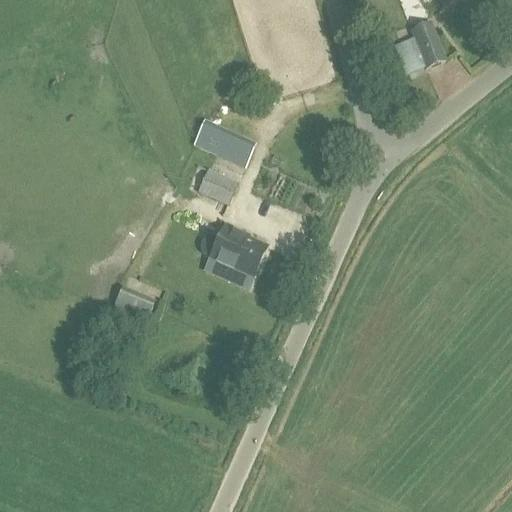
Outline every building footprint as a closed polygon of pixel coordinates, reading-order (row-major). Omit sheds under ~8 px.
[(413,40),(394,47),(407,78),(446,63),(431,26),(411,34),(413,40)] [(203,129),(195,147),(245,170),(253,152),(203,129)] [(238,186),(209,173),(199,195),(228,208),(238,186)] [(249,240),(226,229),(220,242),(216,240),(212,239),(208,240),(204,242),(202,245),(201,249),(202,254),(204,257),(207,259),(211,261),(209,265),(232,275),(233,273),(252,281),(267,250),(248,242),(249,240)] [(121,295),(113,313),(145,326),(152,309),(121,295)]
